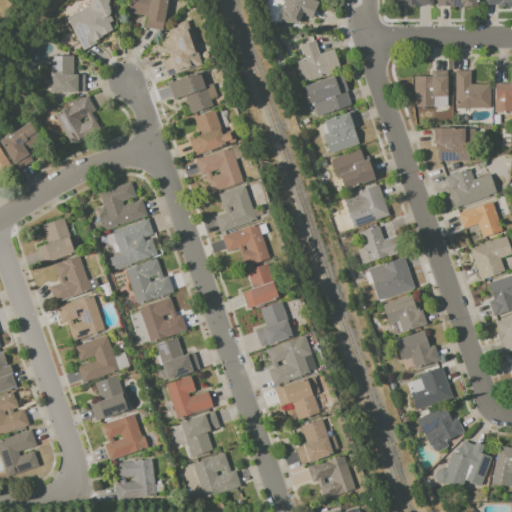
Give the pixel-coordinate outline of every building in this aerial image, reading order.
[(115,32),(104,38),(104,39),(98,42),(99,45),(85,52),(69,20),(92,8),(90,5),(98,1),(97,0),(111,0),(112,2),(110,7),(113,13),(112,17),(115,22),(111,24),(115,32)] [(131,15),(133,0),(169,0),(165,32),(148,30),(150,18),(131,15)] [(314,0),(321,3),(314,20),(304,16),(300,25),(283,25),(284,9),(287,0),(314,0)] [(394,9),(394,0),(435,0),(435,7),(421,7),(421,9),(394,9)] [(439,8),(439,0),(479,0),(480,8),(439,8)] [(487,7),(487,0),(511,0),(511,8),(500,9),(500,6),(487,7)] [(173,55),(168,40),(192,32),(204,66),(169,79),(163,63),(181,57),(180,53),(173,55)] [(304,83),(299,68),(301,67),(300,63),(307,61),(302,47),(317,42),(322,56),(336,51),(342,70),(304,83)] [(88,74),(88,92),(54,92),(54,56),(76,56),(76,75),(88,74)] [(178,100),(173,84),(204,72),(209,86),(217,84),(221,96),(215,99),(217,107),(196,114),(189,96),(178,100)] [(449,73),(449,79),(448,79),(448,98),(436,98),(436,109),(417,109),(417,79),(434,79),(434,73),(449,73)] [(492,110),(457,110),(457,73),(473,73),(473,86),(492,86),(492,110)] [(319,119),(307,88),(344,75),(351,92),(348,93),(353,106),(319,119)] [(511,114),(497,114),(497,86),(511,86),(511,114)] [(96,113),(104,129),(90,137),(91,139),(76,147),(59,114),(92,96),(100,111),(96,113)] [(196,119),(216,112),(225,136),(234,132),(238,143),(197,157),(191,141),(202,137),(196,119)] [(332,156),(325,136),(324,136),(320,126),(326,124),(326,123),(355,112),(360,127),(355,129),(361,145),(332,156)] [(37,160),(21,170),(16,161),(4,142),(9,139),(8,136),(17,130),(18,131),(34,122),(45,141),(30,150),(33,154),(37,160)] [(472,163),(440,163),(440,150),(437,150),(437,145),(436,145),(436,130),(442,130),(442,131),(476,130),(476,163),(472,163)] [(0,144),(17,173),(4,180),(1,176),(0,176),(0,144)] [(233,149),(245,183),(214,194),(208,175),(203,177),(197,161),(233,149)] [(377,181),(346,192),(341,177),(339,178),(333,161),(362,151),(365,160),(371,158),(378,179),(376,179),(377,181)] [(498,194),(490,197),(490,198),(457,209),(451,190),(447,179),(471,171),(475,181),(492,176),(498,194)] [(144,201),(149,217),(103,234),(98,221),(103,219),(100,210),(106,208),(101,195),(133,184),(138,198),(124,203),(126,208),(144,201)] [(248,186),(256,211),(263,208),(266,216),(259,218),(260,221),(224,234),(218,218),(229,214),(222,195),(248,186)] [(380,186),(392,216),(356,230),(350,213),(362,208),(357,195),(380,186)] [(504,233),(484,240),(480,226),(465,231),(460,215),(494,204),(504,233)] [(44,226),(65,219),(71,238),(77,254),(45,265),(39,249),(50,245),(44,226)] [(154,240),(160,256),(114,272),(110,260),(122,256),(118,244),(112,246),(109,238),(115,235),(115,233),(150,220),(156,236),(146,239),(147,243),(154,240)] [(267,225),(270,234),(264,236),(272,260),(247,269),(240,250),(230,253),(224,238),(260,225),(261,228),(267,225)] [(381,228),(385,242),(401,237),(406,252),(372,263),(362,234),(381,228)] [(469,253),(506,240),(511,257),(500,261),(505,275),(479,284),(469,253)] [(81,257),(90,282),(98,279),(101,289),(57,304),(52,289),(62,285),(56,266),(81,257)] [(405,259),(416,289),(381,302),(370,271),(405,259)] [(159,261),(166,279),(170,277),(176,294),(140,306),(128,271),(159,261)] [(248,272),(269,265),(281,300),(249,311),(243,294),(254,291),(248,272)] [(488,287),(511,277),(511,314),(500,319),(500,317),(495,319),(489,305),(494,303),(488,287)] [(95,297),(107,331),(75,342),(69,323),(64,325),(59,309),(95,297)] [(413,297),(417,308),(419,307),(421,313),(424,312),(429,326),(405,335),(401,323),(391,327),(384,307),(413,297)] [(172,299),(178,318),(183,316),(189,332),(153,344),(141,309),(172,299)] [(262,310),(283,303),(295,338),(263,349),(257,331),(268,327),(262,310)] [(511,317),(511,355),(507,357),(502,344),(499,345),(495,335),(498,334),(495,324),(511,317)] [(426,333),(431,349),(437,348),(442,362),(417,371),(413,359),(403,362),(397,343),(426,333)] [(82,362),(77,348),(109,338),(116,357),(127,353),(132,368),(85,384),(80,369),(99,362),(97,357),(82,362)] [(276,387),(270,371),(276,370),(269,351),(307,338),(314,356),(306,358),(312,375),(276,387)] [(196,353),(202,370),(170,381),(158,347),(179,339),(185,357),(196,353)] [(444,368),(454,399),(419,412),(413,394),(424,390),(420,377),(444,368)] [(0,377),(13,373),(19,388),(0,394),(0,369),(1,372),(0,372),(0,377)] [(97,384),(118,377),(130,412),(98,422),(93,406),(103,403),(97,384)] [(283,408),(277,391),(316,377),(321,394),(315,396),(322,414),(300,422),(294,405),(283,408)] [(179,421),(168,387),(193,378),(198,393),(191,395),(192,399),(210,393),(215,409),(179,421)] [(0,398),(15,394),(17,401),(18,400),(21,409),(15,411),(16,414),(26,411),(32,427),(0,437),(0,398)] [(459,420),(465,433),(447,443),(450,449),(440,454),(436,452),(434,447),(433,448),(419,422),(445,408),(454,423),(459,420)] [(215,451),(194,459),(182,424),(216,412),(222,429),(213,432),(208,434),(215,451)] [(136,415),(144,439),(146,438),(150,449),(112,462),(107,447),(111,445),(105,426),(136,415)] [(303,428),(324,420),(330,438),(335,436),(340,450),(333,452),(335,456),(304,466),(298,450),(309,446),(303,428)] [(36,453),(41,467),(9,478),(0,452),(0,442),(33,431),(39,447),(20,453),(22,458),(36,453)] [(494,459),(483,488),(467,482),(464,490),(449,484),(445,486),(439,484),(436,478),(439,472),(444,470),(448,471),(454,454),(457,456),(459,450),(462,451),(465,443),(476,447),(477,444),(486,447),(483,455),(494,459)] [(511,450),(511,488),(494,485),(500,448),(511,450)] [(226,454),(232,473),(237,472),(243,487),(207,500),(195,466),(226,454)] [(345,456),(357,490),(326,501),(319,482),(315,484),(309,468),(345,456)] [(154,461),(158,497),(119,502),(117,485),(122,484),(121,480),(117,481),(115,466),(154,461)]
